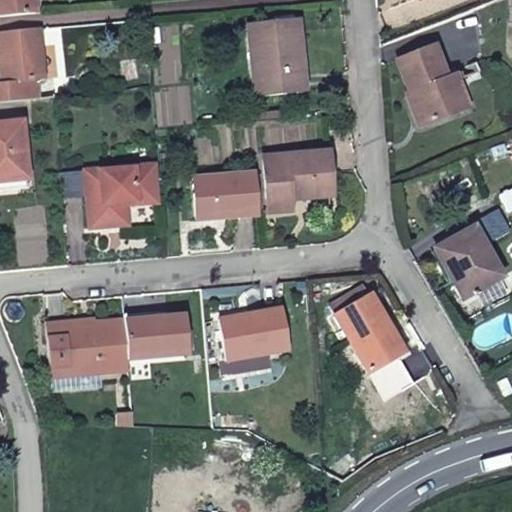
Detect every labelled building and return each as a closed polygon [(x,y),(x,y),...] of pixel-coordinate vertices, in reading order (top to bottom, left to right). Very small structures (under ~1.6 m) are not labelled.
[(0,0),(0,16),(36,14),(34,0),(0,0)] [(303,93),(295,22),(252,26),(257,97),(303,93)] [(38,30),(0,33),(0,76),(1,83),(0,83),(0,102),(35,100),(33,80),(41,79),(38,30)] [(423,126),(461,112),(448,79),(434,47),(397,61),(423,126)] [(448,79),(461,112),(468,109),(455,76),(448,79)] [(22,123),(0,124),(0,182),(27,180),(22,123)] [(327,155),(263,160),(268,214),(290,212),(289,201),(331,198),(327,155)] [(153,166),(58,174),(60,200),(87,198),(89,230),(127,227),(125,207),(155,204),(153,166)] [(258,217),(254,175),(193,180),(196,221),(258,217)] [(434,251),(462,299),(500,278),(473,230),(434,251)] [(333,317),(366,373),(402,351),(370,296),(333,317)] [(218,321),(226,361),(286,350),(278,309),(218,321)] [(122,324),(125,362),(185,356),(182,318),(122,324)] [(48,378),(126,372),(125,362),(122,324),(43,331),(48,378)] [(511,393),(511,392),(510,388),(506,379),(497,384),(503,397),(511,393)]
